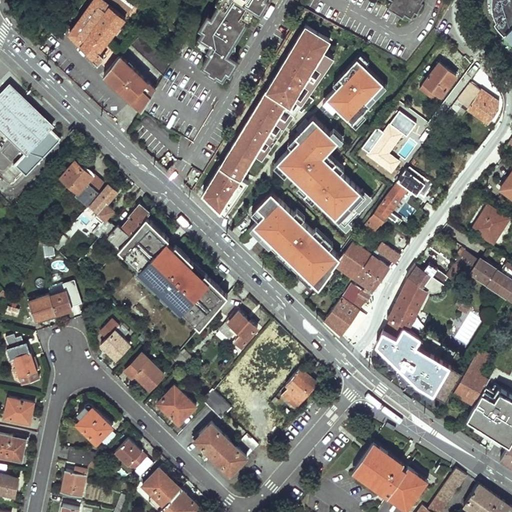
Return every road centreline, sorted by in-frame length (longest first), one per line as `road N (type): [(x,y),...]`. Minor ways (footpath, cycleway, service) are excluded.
road 1 (residential): [(346,354),(507,117),(504,82),(464,41),(453,18),(456,0)]
road 2 (secondary): [(0,32),(285,303)]
road 3 (residential): [(243,511),(106,382),(88,375),(64,383),(54,402),(33,511)]
road 4 (secondary): [(477,459),(346,354)]
road 5 (residential): [(358,385),(248,511)]
road 6 (secondary): [(358,385),(434,441),(477,459)]
